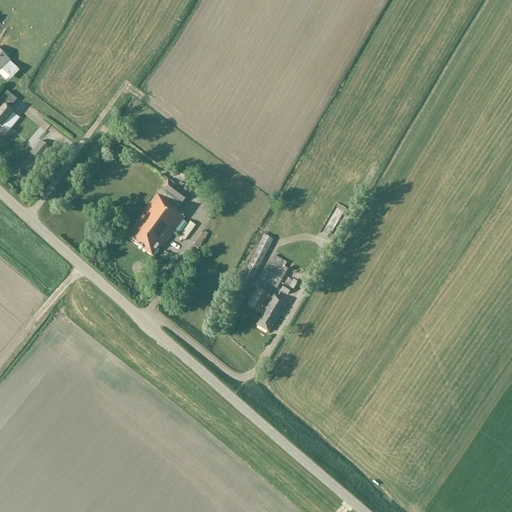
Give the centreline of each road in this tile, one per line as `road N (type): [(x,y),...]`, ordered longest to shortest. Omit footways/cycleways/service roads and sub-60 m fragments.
road 1 (tertiary): [(362,511),(0,194)]
road 2 (unknown): [(124,82),(36,226)]
road 3 (track): [(82,268),(0,367)]
